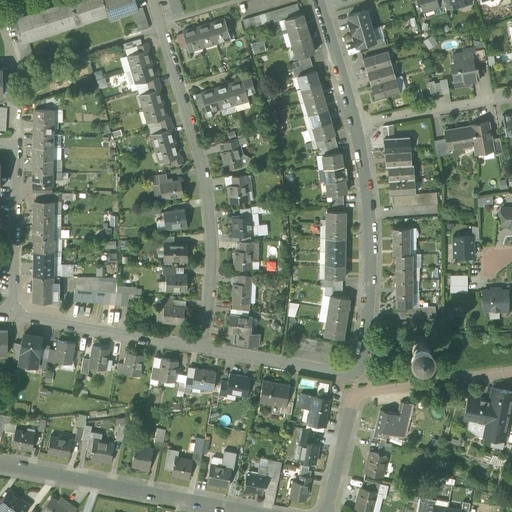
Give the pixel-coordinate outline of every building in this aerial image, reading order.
[(49,32),(78,22),(71,0),(64,0),(42,7),(49,32)] [(71,0),(78,22),(108,13),(103,0),(71,0)] [(135,0),(103,0),(108,13),(109,18),(131,11),(138,8),(135,0)] [(167,0),(172,15),(184,12),(179,0),(167,0)] [(421,6),(423,12),(439,7),(436,0),(416,0),(419,6),(421,6)] [(442,0),(445,5),(446,10),(454,7),(451,0),(442,0)] [(297,3),(291,5),(294,16),(300,14),(297,3)] [(289,17),(294,16),(291,5),(286,7),(289,17)] [(27,39),(49,32),(42,7),(12,17),(20,41),(27,39)] [(131,11),(138,32),(149,28),(142,7),(138,8),(131,11)] [(285,19),(289,17),(286,7),(280,8),(284,19),(285,19)] [(278,20),(284,19),(280,8),(275,10),(278,20)] [(273,22),(278,20),(275,10),(270,11),(273,22)] [(353,32),(353,34),(371,29),(366,10),(348,15),(349,19),(348,20),(352,32),(353,32)] [(268,24),(273,22),(270,11),(264,13),(268,24)] [(262,25),(268,24),(264,13),(259,14),(262,25)] [(285,19),(288,32),(306,26),(302,13),(300,14),(294,16),(289,17),(285,19)] [(257,27),(262,25),(259,14),(254,16),(257,27)] [(251,28),(257,27),(254,16),(248,18),(251,28)] [(246,30),(251,28),(248,18),(243,19),(246,30)] [(224,19),(210,23),(216,43),(230,39),(224,19)] [(202,47),(216,43),(210,23),(197,27),(202,47)] [(288,32),(292,44),(310,39),(306,26),(288,32)] [(188,51),(202,47),(197,27),(182,32),(188,51)] [(375,39),(371,29),(353,34),(354,35),(353,35),(356,46),(357,46),(357,47),(367,44),(375,41),(375,39)] [(422,40),(428,48),(437,43),(432,34),(422,40)] [(367,44),(368,49),(385,44),(383,37),(375,39),(375,41),(367,44)] [(123,43),(124,49),(142,44),(140,38),(123,43)] [(16,42),(24,67),(35,64),(27,39),(20,41),(16,42)] [(253,53),(266,50),(263,39),(250,42),(253,53)] [(314,52),(310,39),(292,44),(296,57),(298,57),(308,54),(314,52)] [(137,46),(138,52),(147,49),(149,48),(148,43),(137,46)] [(472,50),(474,61),(486,59),(485,56),(484,48),(472,50)] [(127,55),(131,69),(151,63),(147,49),(138,52),(127,55)] [(452,75),(454,87),(464,85),(463,80),(471,78),(472,81),(480,79),(478,67),(475,68),(474,61),(472,50),(465,51),(466,52),(452,54),(454,63),(456,63),(457,69),(453,69),(454,75),(452,75)] [(366,63),(368,71),(389,65),(392,64),(389,56),(386,57),(385,51),(362,57),(364,64),(366,63)] [(298,59),(299,63),(310,59),(308,54),(298,57),(298,59)] [(300,65),(301,68),(312,65),(310,59),(299,63),(300,65)] [(151,63),(131,69),(135,82),(136,83),(147,80),(155,77),(151,63)] [(313,70),(312,65),(301,68),(303,74),(313,70)] [(390,70),(389,65),(368,71),(367,72),(368,78),(370,77),(372,85),(395,78),(395,77),(393,70),(390,70)] [(2,68),(3,80),(14,80),(10,68),(2,68)] [(130,84),(135,82),(131,69),(126,70),(130,84)] [(297,75),(301,88),(319,83),(315,70),(313,70),(303,74),(297,75)] [(395,77),(395,78),(397,86),(394,87),(396,92),(399,91),(405,89),(401,75),(395,77)] [(147,80),(148,85),(159,82),(158,76),(155,77),(147,80)] [(242,80),(247,94),(255,92),(251,77),(242,80)] [(399,92),(399,91),(396,92),(394,87),(397,86),(395,78),(372,85),(374,92),(373,92),(374,98),(374,99),(399,92)] [(228,84),(234,104),(248,100),(247,94),(242,80),(228,84)] [(430,95),(442,93),(440,82),(435,83),(434,80),(428,81),(430,95)] [(161,88),(159,82),(148,85),(150,92),(158,89),(161,88)] [(301,88),(305,101),(323,96),(319,83),(301,88)] [(220,108),(234,104),(228,84),(215,88),(220,108)] [(205,108),(206,110),(206,112),(213,110),(220,108),(215,88),(201,92),(201,93),(205,108)] [(139,95),(143,109),(162,103),(158,89),(150,92),(139,95)] [(194,95),(199,110),(205,108),(201,93),(194,95)] [(6,95),(6,105),(18,105),(18,95),(18,94),(6,95)] [(52,109),(53,109),(53,96),(34,102),(34,108),(52,109)] [(305,101),(309,114),(326,108),(323,96),(305,101)] [(250,106),(248,100),(234,104),(236,110),(250,106)] [(167,117),(162,103),(143,109),(147,123),(158,120),(167,117)] [(34,108),(34,121),(52,122),(53,122),(53,115),(52,115),(52,109),(34,108)] [(309,114),(312,126),(330,121),(326,108),(309,114)] [(214,115),(213,110),(206,112),(206,110),(205,110),(204,112),(205,117),(208,118),(213,117),(214,115)] [(511,113),(503,115),(502,115),(505,135),(506,135),(511,133),(511,113)] [(158,120),(160,125),(171,122),(169,117),(167,117),(158,120)] [(34,121),(34,134),(52,134),(53,134),(53,128),(52,128),(52,122),(34,121)] [(280,121),(274,124),(277,133),(283,131),(280,121)] [(334,134),(330,121),(312,126),(316,139),(323,137),(334,134)] [(489,121),(475,124),(477,133),(472,134),(474,143),(476,151),(492,149),(493,148),(492,138),(489,121)] [(173,128),(171,122),(160,125),(162,131),(170,129),(173,128)] [(449,148),(474,143),(472,134),(477,133),(475,124),(471,125),(471,126),(444,130),(446,138),(447,148),(449,148)] [(383,126),(384,137),(393,137),(393,126),(383,126)] [(151,135),(155,148),(174,142),(170,129),(162,131),(151,135)] [(34,134),(33,146),(51,147),(52,147),(53,140),(52,140),(52,134),(34,134)] [(323,137),(324,143),(335,140),(334,134),(323,137)] [(385,145),(386,152),(406,151),(410,150),(409,142),(406,142),(406,136),(393,137),(384,137),(384,145),(385,145)] [(493,152),(493,154),(502,153),(500,137),(492,138),(493,148),(492,149),(493,152)] [(435,151),(436,156),(450,154),(449,148),(447,148),(446,138),(433,140),(435,149),(435,151)] [(223,143),(225,148),(237,145),(235,139),(223,143)] [(325,146),(326,148),(337,145),(335,140),(324,143),(325,146)] [(178,157),(174,142),(155,148),(159,162),(170,159),(178,157)] [(221,152),(225,169),(242,165),(237,145),(225,148),(225,151),(221,152)] [(339,152),(337,145),(326,148),(328,154),(339,152)] [(33,146),(33,159),(51,159),(52,159),(52,153),(51,153),(51,147),(33,146)] [(407,156),(406,151),(386,152),(384,152),(384,159),(386,159),(387,166),(410,165),(410,156),(407,156)] [(322,154),(324,168),(342,165),(340,152),(339,152),(328,154),(322,154)] [(170,159),(172,165),(183,162),(181,156),(178,157),(170,159)] [(33,159),(33,171),(52,172),(52,165),(51,165),(51,159),(33,159)] [(324,168),(326,181),(344,178),(342,165),(324,168)] [(411,170),(410,165),(387,166),(388,173),(389,173),(390,180),(414,178),(413,169),(411,170)] [(52,184),(52,179),(52,172),(33,171),(32,183),(33,183),(51,184),(52,184)] [(154,175),(156,184),(160,184),(159,183),(167,181),(166,173),(154,175)] [(346,192),(344,178),(326,181),(328,195),(331,194),(342,192),(346,192)] [(414,186),(414,178),(390,180),(390,187),(389,187),(389,194),(389,195),(394,194),(400,194),(406,194),(412,193),(411,187),(414,186)] [(160,184),(162,199),(183,196),(182,187),(181,187),(180,179),(167,181),(159,183),(160,184)] [(227,185),(230,203),(248,201),(245,181),(233,182),(233,184),(227,185)] [(33,192),(34,192),(51,192),(51,184),(33,183),(33,192)] [(51,201),(51,192),(34,192),(34,200),(51,201)] [(34,200),(34,213),(52,213),(53,213),(53,207),(52,207),(52,201),(51,201),(34,200)] [(265,205),(250,207),(251,214),(266,212),(265,205)] [(138,208),(139,215),(158,212),(157,206),(138,208)] [(508,225),(508,226),(511,226),(511,207),(501,208),(501,209),(499,211),(499,215),(501,217),(502,225),(508,225)] [(163,213),(166,229),(187,226),(185,217),(184,210),(163,213)] [(326,211),(326,224),(345,225),(345,211),(344,211),(332,211),(326,211)] [(51,226),(52,226),(53,220),(52,220),(52,213),(34,213),(33,225),(51,226)] [(53,213),(52,213),(52,220),(53,220),(52,226),(61,226),(61,214),(53,213)] [(109,215),(109,223),(117,223),(117,215),(109,215)] [(231,217),(233,236),(253,235),(253,234),(257,233),(256,225),(252,225),(251,215),(231,217)] [(326,224),(326,238),(344,238),(345,225),(326,224)] [(33,238),(34,238),(52,238),(52,232),(51,232),(51,226),(33,225),(33,238)] [(393,228),(392,241),(409,241),(409,228),(393,228)] [(161,244),(164,244),(164,243),(173,244),(174,236),(161,236),(161,244)] [(453,237),(453,257),(473,256),(473,240),(473,236),(472,236),(453,237)] [(34,238),(34,250),(52,251),(53,251),(53,245),(52,245),(52,238),(34,238)] [(326,238),(325,251),(344,251),(344,238),(326,238)] [(409,252),(409,241),(392,241),(392,254),(395,254),(409,254),(409,252)] [(161,260),(186,260),(187,244),(173,244),(164,243),(164,244),(163,255),(161,255),(161,260)] [(251,268),(251,261),(251,251),(251,248),(239,248),(239,250),(233,250),(233,268),(251,268)] [(34,250),(34,263),(52,263),(53,263),(53,257),(52,257),(52,251),(34,250)] [(325,251),(325,264),(344,264),(344,251),(325,251)] [(413,254),(409,254),(395,254),(395,267),(413,267),(413,254)] [(52,270),(52,263),(34,263),(33,275),(49,276),(52,276),(53,270),(52,270)] [(344,278),(344,264),(325,264),(325,278),(331,278),(343,278),(344,278)] [(413,269),(413,267),(395,267),(395,280),(413,280),(413,269)] [(166,291),(187,291),(187,283),(187,274),(174,274),(166,273),(166,274),(166,291)] [(33,301),(59,301),(59,284),(49,284),(49,276),(33,275),(33,301)] [(450,285),(467,284),(467,275),(450,275),(450,285)] [(117,285),(117,282),(77,279),(76,288),(81,289),(87,290),(93,290),(99,291),(105,291),(111,292),(117,292),(117,285)] [(412,293),(413,280),(395,280),(395,293),(412,293)] [(232,301),(249,302),(250,282),(238,281),(238,284),(232,284),(232,301)] [(136,287),(117,285),(117,292),(123,293),(129,294),(136,295),(136,289),(136,287)] [(79,301),(85,302),(87,290),(81,289),(79,301)] [(483,309),(507,309),(507,290),(496,290),(496,289),(491,289),(491,290),(482,290),(483,309)] [(85,302),(91,302),(93,290),(87,290),(85,302)] [(91,302),(97,303),(99,291),(93,290),(91,302)] [(97,303),(103,303),(105,291),(99,291),(97,303)] [(103,303),(109,304),(111,292),(105,291),(103,303)] [(109,304),(115,304),(117,292),(111,292),(109,304)] [(115,304),(121,305),(123,293),(117,292),(115,304)] [(129,294),(123,293),(121,305),(127,305),(129,294)] [(412,306),(412,293),(395,293),(395,306),(398,306),(405,306),(411,306),(412,306)] [(331,295),(328,308),(347,311),(349,298),(342,297),(331,295)] [(160,307),(163,308),(164,304),(172,305),(173,299),(162,297),(160,307)] [(248,310),(249,310),(249,302),(232,301),(232,308),(248,310)] [(289,301),(287,315),(295,316),(297,302),(289,301)] [(164,304),(163,308),(162,321),(183,324),(184,315),(185,307),(172,305),(164,304)] [(328,308),(326,322),(345,325),(347,311),(328,308)] [(250,333),(251,325),(251,317),(252,316),(248,316),(230,314),(227,332),(234,332),(234,336),(249,337),(250,333)] [(343,338),(345,325),(326,322),(324,335),(343,338)] [(233,343),(258,345),(259,334),(250,333),(249,337),(234,336),(233,343)] [(19,361),(37,364),(40,344),(41,336),(32,335),(24,334),(22,343),(19,361)] [(411,343),(411,347),(412,350),(414,353),(417,355),(421,356),(425,355),(428,352),(429,349),(430,345),(429,342),(427,339),(423,337),(420,336),(416,337),(413,340),(411,343)] [(54,360),(71,363),(74,342),(66,340),(66,341),(58,339),(56,350),(54,360)] [(13,360),(19,361),(22,343),(13,342),(13,360)] [(49,345),(40,344),(37,364),(36,366),(45,368),(47,360),(49,348),(49,345)] [(88,366),(105,369),(107,359),(109,348),(100,347),(92,345),(90,358),(88,366)] [(47,360),(54,361),(54,360),(56,350),(49,348),(47,360)] [(123,372),(139,375),(143,354),(135,353),(126,352),(125,362),(123,372)] [(80,372),(87,373),(88,366),(90,358),(83,357),(80,372)] [(154,357),(152,366),(159,368),(161,358),(154,357)] [(158,378),(174,381),(178,360),(169,359),(161,358),(159,368),(157,378),(158,378)] [(105,369),(112,370),(113,360),(107,359),(105,369)] [(116,372),(123,374),(123,372),(125,362),(118,360),(116,372)] [(157,378),(159,368),(152,366),(150,378),(158,380),(158,378),(157,378)] [(188,366),(186,376),(193,377),(195,367),(188,366)] [(192,386),(212,390),(215,376),(212,375),(213,370),(195,367),(193,377),(191,386),(192,386)] [(227,393),(247,396),(249,382),(246,382),(247,376),(230,374),(228,382),(227,393)] [(191,386),(193,377),(186,376),(184,387),(192,389),(192,386),(191,386)] [(219,394),(226,395),(227,393),(228,382),(221,380),(219,394)] [(259,402),(281,406),(286,407),(287,400),(289,386),(290,385),(263,380),(259,402)] [(287,400),(293,402),(296,387),(289,386),(287,400)] [(482,436),(504,441),(511,400),(511,391),(492,388),(489,402),(483,400),(483,398),(467,395),(465,405),(463,417),(462,420),(469,421),(467,427),(478,435),(482,436)] [(309,423),(326,426),(327,419),(325,418),(328,399),(300,394),(298,405),(312,408),(309,423)] [(293,402),(287,400),(286,407),(281,406),(280,412),(291,414),(292,408),(293,402)] [(399,409),(409,411),(411,404),(401,402),(399,409)] [(453,415),(463,417),(465,405),(457,403),(453,415)] [(373,435),(387,438),(388,432),(400,435),(404,420),(407,421),(409,411),(399,409),(398,414),(380,410),(376,426),(375,426),(373,435)] [(0,430),(2,431),(4,423),(10,422),(11,416),(0,413),(0,430)] [(115,424),(118,425),(125,426),(127,416),(116,418),(115,424)] [(82,439),(85,424),(86,425),(86,421),(78,420),(74,441),(81,442),(82,439)] [(91,426),(86,425),(85,424),(82,439),(88,440),(90,431),(91,426)] [(123,441),(125,426),(118,425),(115,440),(123,441)] [(155,440),(163,442),(165,429),(157,427),(155,440)] [(303,440),(310,442),(313,430),(302,428),(300,440),(303,441),(303,440)] [(11,446),(23,448),(24,445),(31,447),(34,432),(25,431),(25,432),(15,430),(11,446)] [(86,449),(91,450),(93,439),(101,441),(102,433),(90,431),(88,440),(86,449)] [(59,454),(68,456),(71,440),(50,436),(47,453),(58,455),(59,454)] [(114,443),(101,441),(93,439),(91,450),(91,454),(91,460),(101,461),(102,459),(110,461),(114,443)] [(299,459),(314,462),(318,443),(310,442),(303,440),(303,441),(299,459)] [(379,448),(391,450),(392,444),(380,442),(379,448)] [(192,459),(200,461),(203,446),(195,444),(192,459)] [(139,468),(149,470),(153,448),(135,445),(132,462),(140,463),(139,468)] [(164,467),(172,469),(174,456),(177,457),(178,451),(168,449),(164,467)] [(222,458),(221,466),(231,467),(231,468),(233,469),(236,452),(224,450),(222,458)] [(366,472),(377,475),(378,469),(385,468),(386,462),(386,461),(387,457),(378,455),(378,454),(370,452),(368,460),(368,461),(366,472)] [(506,459),(492,455),(490,463),(503,467),(506,459)] [(192,459),(177,457),(174,456),(172,469),(171,473),(184,476),(184,477),(189,478),(192,459)] [(211,457),(210,464),(221,466),(222,458),(212,456),(212,457),(211,457)] [(275,480),(278,481),(281,465),(281,461),(272,460),(270,468),(277,469),(275,480)] [(228,485),(231,468),(231,467),(221,466),(210,464),(207,481),(228,485)] [(258,465),(257,474),(265,476),(267,467),(258,465)] [(268,479),(275,480),(277,469),(270,468),(268,479)] [(299,475),(310,476),(311,470),(300,468),(299,475)] [(511,487),(511,472),(501,470),(497,485),(511,489),(511,487)] [(263,490),(265,476),(257,474),(248,473),(247,480),(245,480),(243,488),(254,490),(254,488),(263,490)] [(289,497),(303,499),(304,492),(307,492),(310,476),(299,475),(298,481),(293,480),(289,497)] [(375,491),(378,492),(380,483),(367,481),(365,488),(375,491)] [(354,507),(370,511),(375,491),(365,488),(361,487),(358,498),(357,498),(354,507)] [(1,511),(5,508),(11,511),(13,511),(16,509),(20,511),(24,511),(30,504),(29,504),(9,489),(9,488),(0,500),(0,507),(3,510),(1,511)] [(65,511),(68,509),(67,508),(51,496),(39,510),(40,511),(39,511),(65,511)] [(416,511),(423,511),(427,498),(420,496),(416,511)] [(435,499),(427,498),(423,511),(432,511),(434,504),(435,499)] [(446,511),(447,506),(449,501),(449,500),(435,498),(435,499),(434,504),(432,511),(446,511)] [(462,503),(449,501),(447,506),(461,509),(462,503)] [(462,503),(461,509),(460,511),(467,511),(469,502),(462,501),(462,503)] [(65,511),(73,511),(77,508),(71,503),(67,508),(68,509),(65,511)]
